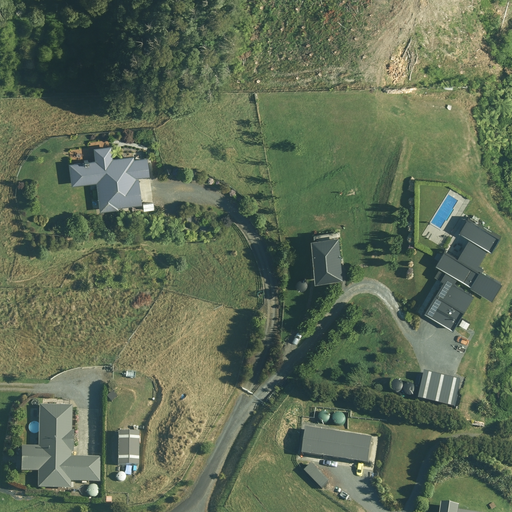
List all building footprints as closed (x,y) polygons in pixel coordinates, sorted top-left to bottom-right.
[(94,161),(69,165),(72,185),(96,182),(100,211),(141,206),(138,177),(149,176),(146,155),(136,156),(113,159),(111,146),(92,149),(94,161)] [(460,259),(446,251),(438,265),(440,266),(435,275),(446,281),(428,313),(454,328),(477,290),(493,300),(503,283),(479,268),(490,249),(493,250),(500,238),(470,219),(462,233),(472,239),(460,259)] [(343,280),(340,238),(313,240),(316,282),(343,280)] [(417,383),(395,377),(390,394),(412,401),(417,383)] [(432,386),(424,385),(421,405),(429,406),(432,386)] [(453,388),(444,386),(438,408),(447,411),(453,388)] [(71,459),(72,409),(39,409),(38,450),(22,449),(21,473),(38,473),(38,490),(67,491),(67,501),(99,502),(100,460),(71,459)] [(373,438),(308,429),(304,456),(370,465),(373,438)]
